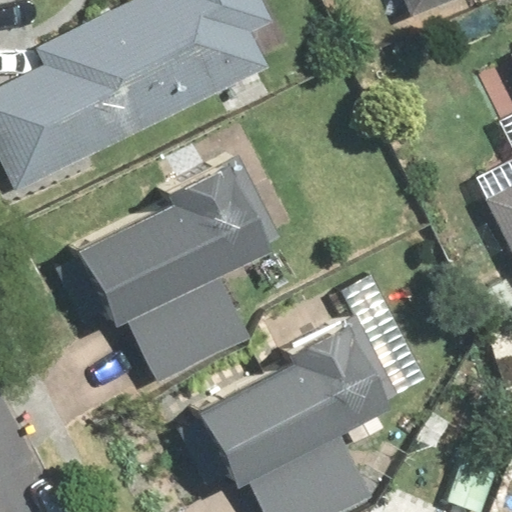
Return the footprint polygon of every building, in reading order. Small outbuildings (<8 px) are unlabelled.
[(30,75),(0,90),(0,188),(2,193),(260,63),(243,31),(268,18),(258,0),(141,0),(22,60),(30,75)] [(383,0),(391,16),(427,0),(383,0)] [(511,182),(466,208),(511,290),(511,56),(496,65),(511,94),(511,182)] [(181,185),(50,263),(95,338),(111,329),(147,389),(224,344),(188,283),(226,261),(181,185)] [(311,335),(169,419),(218,501),(235,490),(248,511),(348,511),(358,507),(319,441),(360,417),(311,335)] [(496,511),(510,453),(464,443),(451,502),(493,511),(496,511)]
